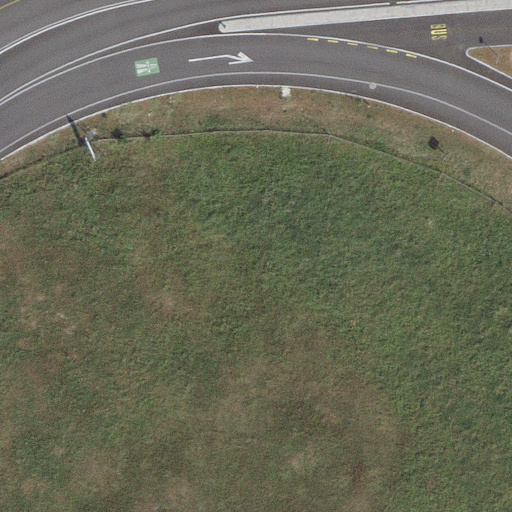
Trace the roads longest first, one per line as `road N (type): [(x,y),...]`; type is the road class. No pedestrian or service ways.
road 1 (motorway): [(0,44),(111,40),(293,57),(406,76),(511,117)]
road 2 (tertiary): [(121,0),(0,40)]
